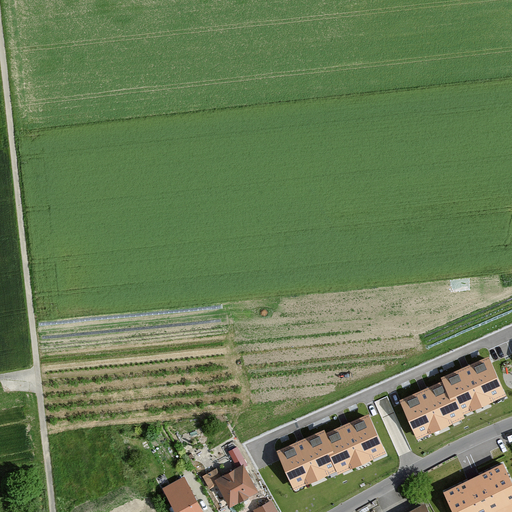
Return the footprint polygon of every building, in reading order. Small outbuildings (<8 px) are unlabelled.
[(504,395),(488,360),(444,379),(446,383),(402,402),(418,437),(462,418),(461,415),(504,395)] [(323,434),(279,453),(295,489),(338,470),(340,473),(384,453),(368,418),(325,437),(323,434)] [(258,495),(244,467),(221,480),(216,471),(204,477),(210,488),(217,484),(230,509),(258,495)] [(507,511),(511,510),(511,487),(502,467),(446,494),(454,511),(507,511)] [(201,511),(183,479),(165,489),(177,511),(201,511)] [(275,511),(271,502),(253,511),(275,511)]
